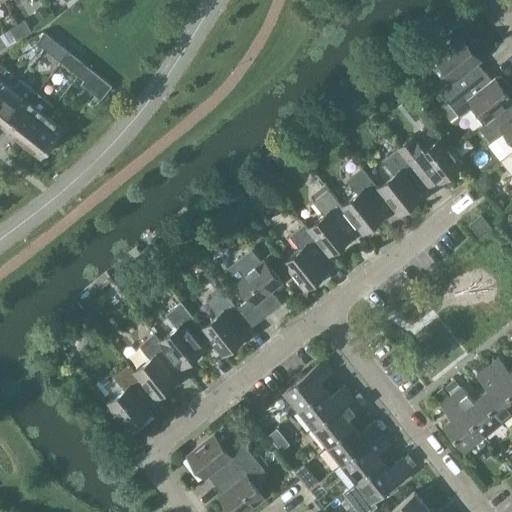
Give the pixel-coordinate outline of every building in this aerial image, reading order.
[(44,7),(35,13),(39,21),(49,14),(44,7)] [(24,22),(17,26),(23,37),(30,33),(24,22)] [(17,26),(10,30),(16,41),(23,37),(17,26)] [(45,32),(37,42),(44,48),(52,38),(45,32)] [(436,86),(439,90),(449,102),(486,72),(479,63),(483,60),(464,37),(436,59),(450,76),(436,86)] [(52,38),(44,48),(58,59),(66,49),(52,38)] [(60,58),(46,72),(56,82),(70,67),(60,58)] [(80,60),(72,70),(78,75),(87,65),(80,60)] [(0,103),(11,89),(0,80),(0,78),(8,69),(0,62),(0,103)] [(87,65),(78,75),(84,80),(81,84),(101,99),(112,86),(112,85),(87,65)] [(488,122),(511,102),(511,96),(497,78),(493,81),(486,72),(449,102),(461,117),(475,106),(488,122)] [(0,103),(0,125),(7,131),(37,92),(20,78),(11,89),(0,103)] [(370,93),(364,85),(356,91),(362,99),(370,93)] [(37,92),(7,131),(24,144),(45,117),(54,106),(37,92)] [(408,92),(393,104),(408,123),(423,111),(408,92)] [(511,102),(488,122),(480,129),(492,143),(506,132),(511,139),(511,102)] [(63,131),(45,117),(24,144),(41,159),(63,131)] [(414,137),(399,149),(429,187),(438,180),(441,184),(464,166),(441,137),(425,150),(414,137)] [(293,148),(288,141),(282,146),(287,153),(293,148)] [(394,175),(379,187),(393,205),(392,205),(401,216),(423,199),(420,195),(429,187),(399,149),(383,162),(394,175)] [(511,153),(502,161),(511,173),(511,153)] [(359,193),(343,206),(342,206),(358,226),(364,234),(387,216),(384,212),(392,205),(393,205),(379,187),(363,168),(348,180),(359,193)] [(485,191),(490,186),(491,178),(486,173),(477,181),(485,191)] [(449,197),(454,207),(472,198),(467,188),(449,197)] [(325,215),(309,227),(331,255),(353,237),(349,233),(358,226),(342,206),(343,206),(330,189),(314,202),(325,215)] [(493,228),(482,215),(471,224),(481,237),(493,228)] [(326,269),(336,261),(331,255),(309,227),(306,223),(289,236),(300,250),(284,262),(306,291),(315,284),(317,286),(321,287),(330,280),(331,275),(326,269)] [(164,246),(169,251),(181,242),(176,236),(164,246)] [(236,282),(249,298),(238,307),(254,327),(282,304),(271,291),(282,282),(254,247),(227,268),(227,275),(232,281),(236,282)] [(159,259),(153,264),(156,269),(162,264),(159,259)] [(219,315),(203,328),(211,339),(224,356),(247,338),(244,335),(254,327),(238,307),(224,289),(208,302),(219,315)] [(178,328),(163,340),(184,367),(206,349),(203,345),(211,339),(203,328),(182,302),(167,314),(178,328)] [(97,311),(93,305),(87,309),(91,316),(97,311)] [(68,326),(55,337),(64,348),(78,337),(68,326)] [(152,358),(136,372),(157,398),(179,380),(176,376),(185,369),(184,367),(163,340),(156,333),(141,345),(152,358)] [(499,358),(489,366),(511,395),(511,370),(510,372),(499,358)] [(285,391),(299,409),(325,389),(320,381),(333,371),(324,359),(285,391)] [(150,408),(159,401),(157,398),(136,372),(130,364),(114,376),(125,389),(108,402),(131,431),(154,413),(150,408)] [(482,394),(502,420),(511,412),(511,395),(489,366),(479,374),(490,388),(482,394)] [(447,389),(453,395),(484,435),(502,420),(482,394),(474,401),(463,387),(461,389),(456,382),(447,389)] [(331,396),(325,389),(299,409),(314,428),(353,396),(345,386),(331,396)] [(484,435),(453,395),(442,404),(453,417),(445,423),(465,449),(484,435)] [(314,428),(328,446),(354,425),(348,418),(362,407),(353,396),(314,428)] [(360,433),(354,425),(328,446),(340,460),(342,463),(343,464),(382,433),(374,422),(360,433)] [(283,436),(277,428),(269,434),(275,442),(283,436)] [(210,475),(217,484),(253,455),(241,440),(229,450),(215,433),(187,456),(205,479),(210,475)] [(343,464),(357,482),(383,461),(377,454),(391,443),(382,433),(343,464)] [(253,455),(217,484),(223,492),(219,496),(232,511),(246,511),(266,497),(252,480),(265,470),(253,455)] [(389,469),(383,461),(357,482),(345,491),(352,499),(362,511),(368,511),(377,505),(373,500),(411,469),(403,458),(389,469)] [(340,460),(330,467),(333,470),(342,463),(340,460)] [(390,508),(385,511),(423,511),(429,508),(415,491),(391,510),(390,508)] [(319,500),(324,506),(332,500),(326,494),(319,500)]
